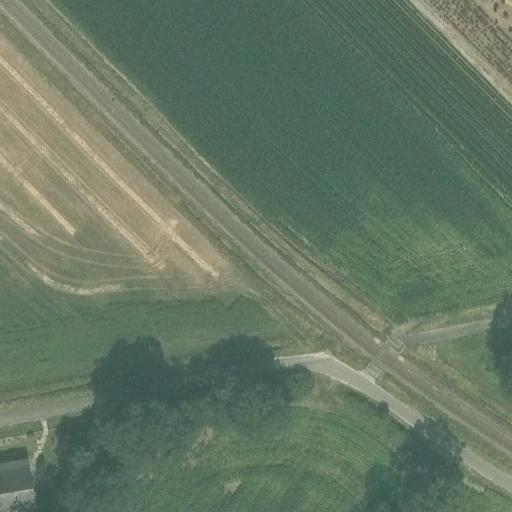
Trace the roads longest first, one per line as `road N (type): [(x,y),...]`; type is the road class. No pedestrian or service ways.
road 1 (residential): [(301,362),(0,419)]
road 2 (residential): [(301,362),(360,378),(511,487)]
